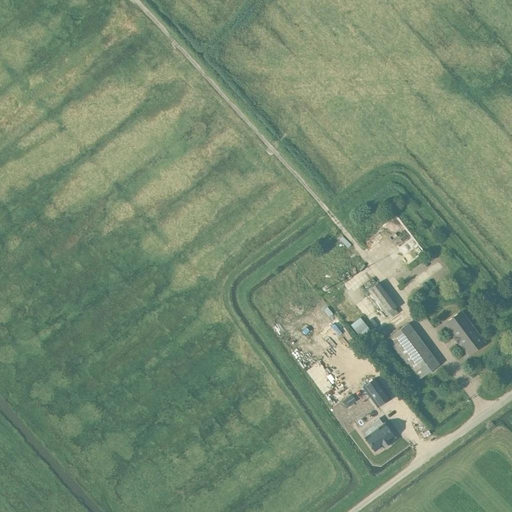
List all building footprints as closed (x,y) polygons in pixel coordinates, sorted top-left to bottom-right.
[(367,290),(386,315),(396,308),(377,283),(367,290)] [(484,344),(460,312),(445,323),(455,337),(453,338),(457,343),(459,342),(469,355),(484,344)] [(354,314),(345,321),(355,335),(365,328),(354,314)] [(337,320),(331,327),(339,335),(346,328),(337,320)] [(407,324),(386,339),(417,381),(438,365),(407,324)] [(375,378),(362,387),(377,407),(390,398),(375,378)] [(342,402),(346,408),(350,405),(346,399),(342,402)] [(375,430),(364,438),(375,452),(382,446),(383,448),(390,442),(389,441),(394,437),(384,423),(382,425),(378,419),(371,424),(375,430)]
